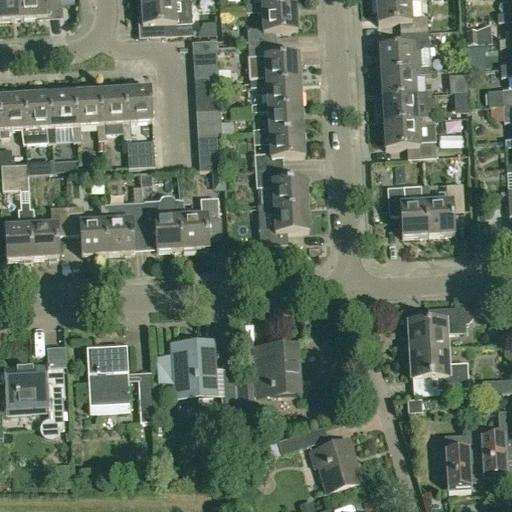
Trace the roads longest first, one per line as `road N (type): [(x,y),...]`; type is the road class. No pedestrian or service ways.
road 1 (residential): [(0,311),(352,289)]
road 2 (residential): [(352,289),(337,0)]
road 3 (residential): [(417,511),(352,289)]
road 4 (residential): [(352,289),(511,279)]
road 5 (residential): [(0,57),(86,49),(100,38),(107,0)]
